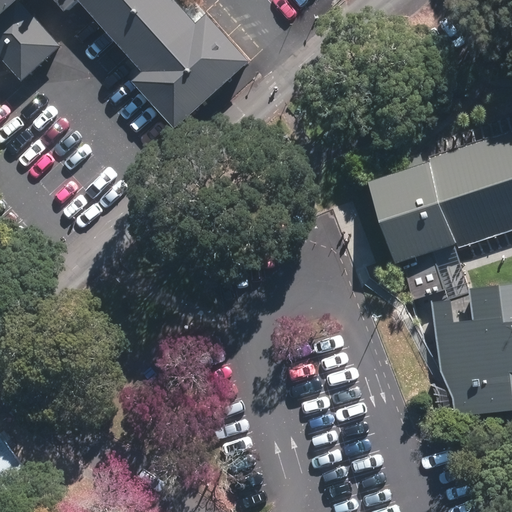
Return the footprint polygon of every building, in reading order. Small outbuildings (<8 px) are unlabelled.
[(0,0),(0,93),(8,87),(0,78),(0,46),(28,78),(68,43),(30,0),(86,0),(149,71),(142,77),(183,124),(259,58),(216,10),(206,20),(188,0),(0,0)] [(511,131),(375,176),(402,260),(460,241),(462,246),(511,230),(511,131)] [(511,278),(479,281),(480,292),(439,299),(445,374),(459,396),(460,413),(511,406),(511,278)] [(0,351),(0,387),(15,379),(0,351)] [(0,511),(10,511),(40,491),(2,438),(0,439),(0,511)]
